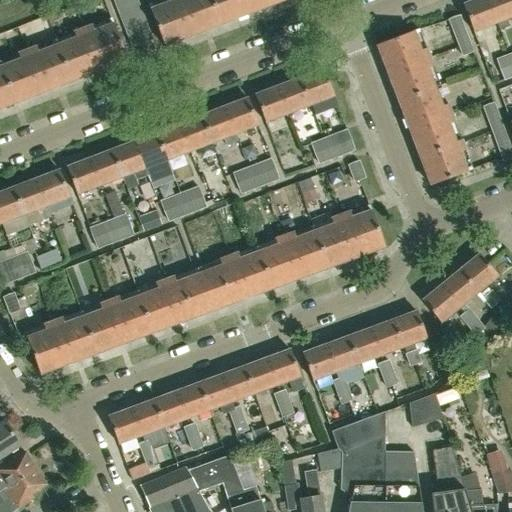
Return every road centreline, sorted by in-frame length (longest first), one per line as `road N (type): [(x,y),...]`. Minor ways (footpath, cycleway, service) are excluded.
road 1 (residential): [(423,229),(389,281),(361,299),(93,401),(65,419)]
road 2 (residential): [(343,28),(0,160)]
road 3 (residential): [(343,28),(423,229)]
